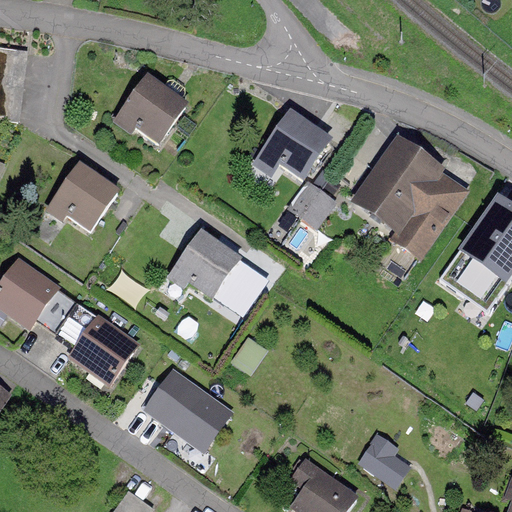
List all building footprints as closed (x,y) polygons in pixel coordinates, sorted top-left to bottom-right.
[(32,57),(0,52),(0,123),(23,126),(32,57)] [(197,113),(152,79),(115,128),(134,143),(138,138),(163,157),(197,113)] [(294,117),(256,172),(274,185),(284,172),(308,190),(338,148),(294,117)] [(476,198),(402,144),(356,207),(392,234),(388,240),(426,267),(476,198)] [(127,197),(83,167),(48,217),(65,228),(68,224),(95,243),(127,197)] [(340,208),(312,188),(292,215),(320,235),(340,208)] [(511,296),(511,213),(502,208),(445,289),(497,321),(511,296)] [(249,265),(205,236),(172,285),(188,296),(191,292),(218,310),(249,265)] [(63,292),(21,263),(0,293),(0,311),(34,335),(40,327),(60,296),(63,292)] [(99,324),(60,296),(40,327),(78,354),(99,324)] [(143,350),(102,321),(99,324),(78,354),(71,363),(112,393),(143,350)] [(235,417),(176,376),(146,418),(205,459),(235,417)] [(0,418),(13,402),(0,392),(0,418)] [(397,450),(379,438),(362,464),(397,487),(410,469),(392,457),(397,450)] [(359,511),(365,505),(308,465),(291,488),(304,497),(293,511),(359,511)] [(154,511),(130,494),(116,511),(154,511)]
